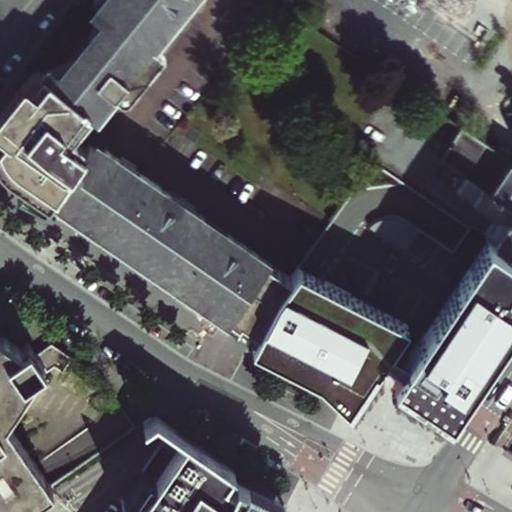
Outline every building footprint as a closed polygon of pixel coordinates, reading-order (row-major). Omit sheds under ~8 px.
[(229,324),(253,334),(269,289),(286,268),(224,226),(221,231),(197,214),(200,209),(187,200),(172,190),(136,166),(122,156),(109,147),(105,152),(93,143),(91,146),(82,158),(70,149),(80,137),(75,134),(113,88),(123,96),(126,97),(130,97),(167,51),(155,41),(172,20),(175,23),(195,0),(91,0),(89,3),(96,9),(93,12),(92,19),(89,27),(86,35),(82,41),(77,48),(72,54),(69,56),(64,60),(59,63),(53,65),(47,67),(42,73),(37,69),(34,70),(24,83),(16,93),(7,104),(0,112),(0,164),(6,169),(21,179),(13,191),(41,207),(44,201),(49,205),(51,202),(58,207),(67,213),(70,218),(71,216),(79,221),(92,230),(94,235),(96,233),(102,237),(107,240),(111,234),(118,238),(123,242),(119,248),(127,254),(141,264),(144,269),(145,267),(152,272),(166,282),(168,286),(170,284),(180,291),(190,298),(193,304),(195,301),(200,293),(209,300),(205,307),(217,316),(219,321),(225,312),(234,318),(229,324)] [(441,158),(467,176),(468,176),(489,145),(461,127),(441,158)] [(91,146),(80,137),(70,149),(82,158),(91,146)] [(125,152),(122,156),(136,166),(139,162),(125,152)] [(491,192),(511,205),(511,160),(491,192)] [(489,236),(511,251),(511,205),(491,192),(468,176),(467,176),(457,190),(496,217),(485,233),(489,236)] [(172,190),(187,200),(189,197),(175,187),(172,190)] [(221,231),(224,226),(200,209),(197,214),(221,231)] [(369,228),(405,253),(420,233),(402,221),(396,219),(391,218),(385,219),(379,220),(374,224),(369,228)] [(405,324),(292,261),(286,268),(269,289),(253,334),(250,342),(311,383),(348,410),(384,356),(400,367),(394,378),(435,406),(434,407),(435,409),(435,410),(436,411),(437,412),(438,412),(439,412),(440,411),(442,410),(449,415),(511,321),(511,251),(489,236),(409,355),(389,349),(405,324)] [(200,304),(205,307),(209,300),(200,293),(195,301),(200,304)] [(0,511),(14,511),(50,487),(2,420),(35,369),(40,365),(45,371),(53,365),(63,372),(72,358),(50,344),(34,355),(26,344),(18,349),(0,337),(0,511)] [(281,511),(282,511),(236,480),(234,485),(225,479),(233,469),(186,437),(175,453),(162,443),(142,472),(156,481),(136,510),(138,511),(281,511)]
